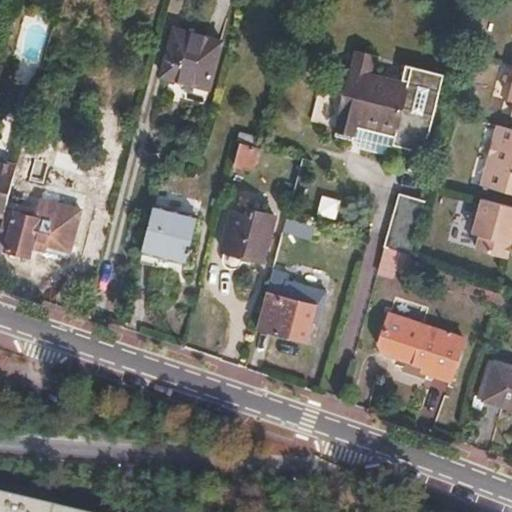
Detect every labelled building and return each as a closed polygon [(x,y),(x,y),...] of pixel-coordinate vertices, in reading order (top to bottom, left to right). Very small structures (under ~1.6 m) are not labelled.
[(222,43),(177,31),(164,77),(210,90),(222,43)] [(410,81),(355,66),(337,132),(353,136),(359,112),(398,124),(410,81)] [(413,72),(410,81),(398,124),(393,140),(426,149),(445,81),(413,72)] [(359,112),(353,136),(359,137),(358,142),(390,151),(393,140),(398,124),(359,112)] [(326,116),(316,113),(311,133),(321,136),(326,116)] [(511,131),(497,127),(481,188),(511,196),(511,131)] [(311,133),(305,155),(315,158),(321,136),(311,133)] [(258,150),(240,145),(235,165),(253,170),(258,150)] [(0,171),(0,202),(8,205),(15,175),(0,171)] [(324,195),(321,214),(340,218),(344,198),(324,195)] [(400,198),(386,247),(411,256),(425,205),(400,198)] [(511,207),(482,199),(472,235),(478,237),(475,248),(505,258),(510,242),(511,243),(511,207)] [(154,206),(140,261),(184,272),(199,218),(154,206)] [(234,213),(224,251),(265,261),(276,216),(251,210),(249,217),(234,213)] [(6,211),(0,233),(0,247),(31,256),(34,241),(68,250),(73,229),(6,211)] [(313,239),(318,225),(291,217),(287,232),(313,239)] [(462,295),(501,311),(507,292),(467,277),(462,295)] [(283,290),(268,287),(257,328),(307,341),(310,333),(316,335),(327,291),(285,281),(283,290)] [(501,311),(496,329),(511,334),(511,293),(507,292),(501,311)] [(478,343),(389,314),(378,351),(429,367),(428,372),(452,379),(453,375),(467,379),(478,343)] [(511,368),(497,364),(486,401),(511,408),(511,368)] [(63,511),(0,496),(0,511),(63,511)]
